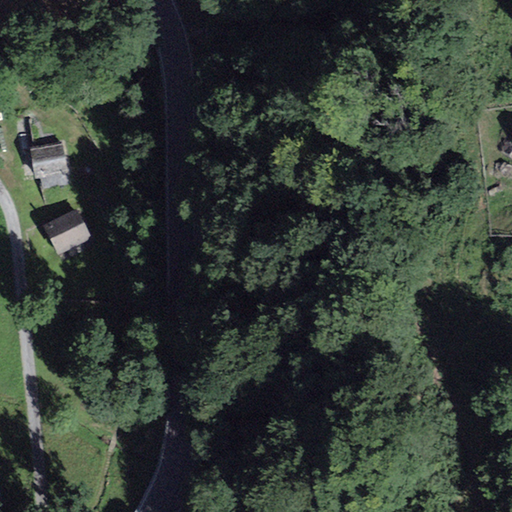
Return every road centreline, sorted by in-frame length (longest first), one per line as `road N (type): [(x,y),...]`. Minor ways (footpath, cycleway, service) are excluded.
road 1 (unknown): [(184,424),(310,377),(365,160),(440,0)]
road 2 (tertiary): [(157,511),(184,424),(177,71),(156,0)]
